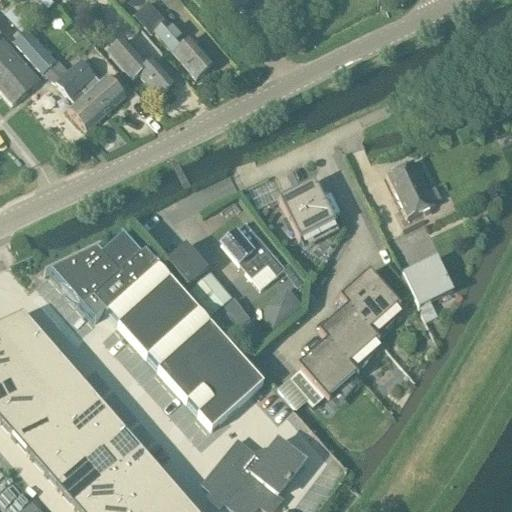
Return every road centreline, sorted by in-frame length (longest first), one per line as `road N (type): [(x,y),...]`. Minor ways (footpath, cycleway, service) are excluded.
road 1 (tertiary): [(0,224),(291,83)]
road 2 (unclassified): [(234,186),(511,54)]
road 3 (tertiary): [(291,83),(455,1)]
road 4 (track): [(419,511),(511,362)]
